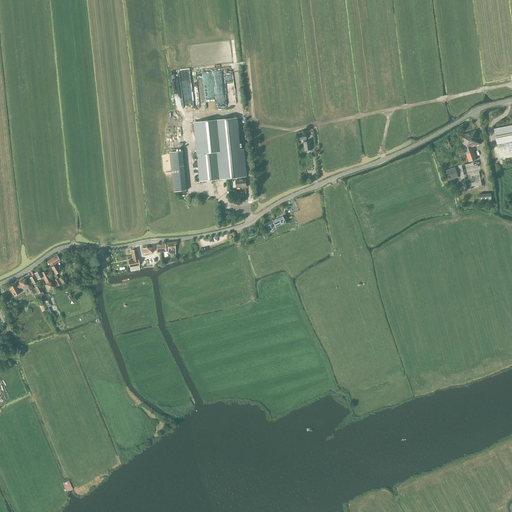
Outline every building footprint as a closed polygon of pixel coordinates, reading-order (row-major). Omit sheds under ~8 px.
[(236,118),(194,123),(201,182),(226,179),(224,152),(240,150),(236,118)] [(511,125),(494,129),(497,145),(511,141),(511,125)] [(475,154),(473,147),(481,144),(476,130),(460,136),(465,150),(465,149),(469,162),(477,160),(477,158),(475,154)] [(306,134),(299,135),(300,141),(303,140),(304,142),(305,151),(312,150),(311,141),(306,142),(305,140),(307,139),(306,134)] [(240,150),(224,152),(226,179),(247,177),(244,150),(240,150)] [(172,172),(185,171),(183,151),(170,152),(172,172)] [(455,168),(446,171),(450,181),(459,178),(455,168)] [(187,191),(185,171),(172,172),(174,192),(187,191)] [(247,179),(246,179),(236,180),(237,189),(243,188),(244,189),(247,188),(247,179)] [(491,194),(479,195),(480,203),(492,202),(491,194)] [(269,230),(274,228),(289,222),(286,215),(272,221),(271,221),(266,223),(268,228),(269,228),(269,230)] [(156,246),(157,253),(168,253),(168,255),(175,255),(175,244),(167,245),(167,246),(165,246),(165,245),(156,246)] [(133,260),(128,261),(129,268),(139,266),(138,259),(136,250),(131,251),(133,260)] [(58,256),(48,262),(51,267),(56,275),(61,272),(56,264),(61,261),(58,256)] [(42,273),(41,271),(35,274),(38,280),(41,279),(42,281),(44,280),(46,284),(51,282),(46,271),(42,273)] [(54,276),(52,277),(58,286),(62,284),(59,279),(58,279),(56,275),(55,276),(54,276)] [(30,278),(33,283),(35,288),(38,292),(39,294),(37,295),(39,298),(44,295),(43,292),(43,291),(40,286),(35,276),(30,278)] [(29,285),(25,279),(19,282),(20,285),(18,287),(16,284),(10,287),(14,297),(20,293),(18,289),(21,287),(22,289),(29,285)] [(34,295),(38,292),(35,288),(33,283),(29,286),(29,287),(28,287),(30,291),(31,290),(34,295)] [(63,483),(67,492),(73,489),(69,481),(63,483)]
